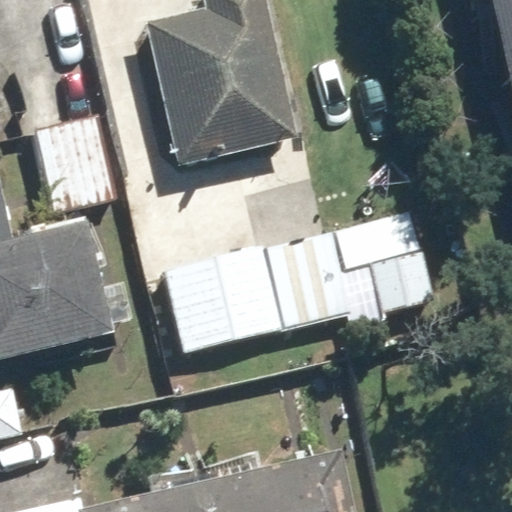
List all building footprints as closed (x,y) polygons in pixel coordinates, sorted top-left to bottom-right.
[(204,0),(206,8),(141,23),(174,167),(290,141),(257,0),(204,0)] [(511,0),(490,0),(511,96),(511,0)] [(52,217),(116,203),(97,122),(34,136),(52,217)] [(0,367),(116,341),(90,226),(14,243),(0,182),(0,367)] [(167,292),(151,296),(165,359),(350,317),(340,274),(367,268),(378,315),(430,303),(411,220),(262,254),(254,220),(155,242),(167,292)] [(77,511),(75,503),(36,511),(357,511),(345,454),(90,511),(77,511)]
